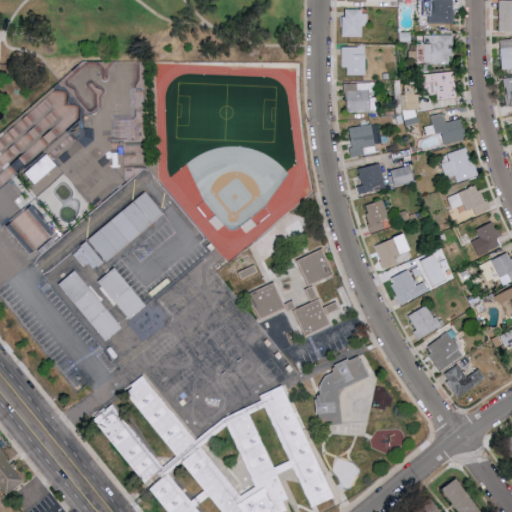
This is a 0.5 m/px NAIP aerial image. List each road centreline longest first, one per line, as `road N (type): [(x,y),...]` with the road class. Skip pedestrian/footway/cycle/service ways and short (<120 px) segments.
road 1 (residential): [(511,507),(418,383),(362,275),(337,197),(322,99),(323,0)]
road 2 (residential): [(511,201),(490,136),(477,0)]
road 3 (secondary): [(118,511),(0,364)]
road 4 (residential): [(372,511),(511,406)]
road 5 (secondary): [(0,403),(86,511)]
